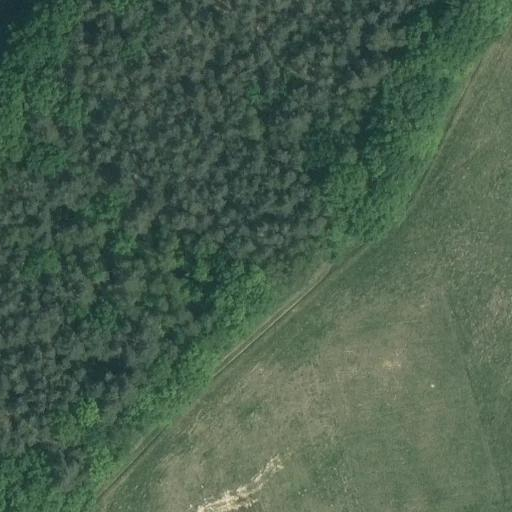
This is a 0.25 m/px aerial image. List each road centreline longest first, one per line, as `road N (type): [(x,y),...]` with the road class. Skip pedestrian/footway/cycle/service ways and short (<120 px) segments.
road 1 (track): [(499,0),(409,176),(57,511)]
road 2 (track): [(326,257),(364,120),(414,0)]
